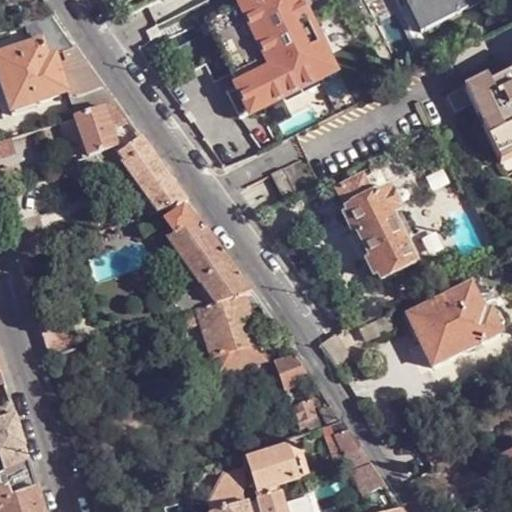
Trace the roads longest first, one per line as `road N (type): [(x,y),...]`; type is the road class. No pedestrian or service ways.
road 1 (residential): [(411,511),(299,322),(69,0)]
road 2 (residential): [(11,320),(75,511)]
